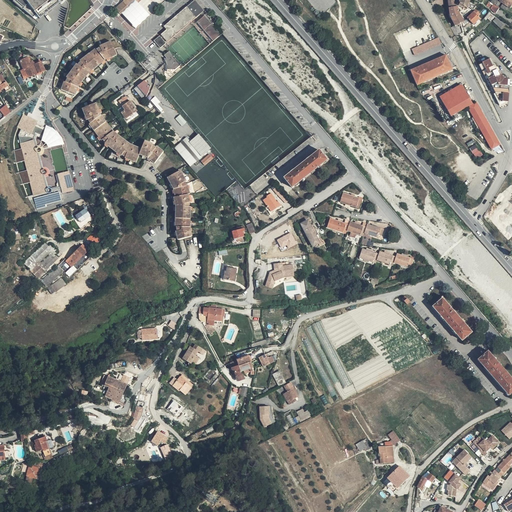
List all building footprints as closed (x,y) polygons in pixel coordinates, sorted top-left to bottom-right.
[(10,0),(12,1),(11,3),(32,19),(33,18),(37,22),(59,5),(61,6),(64,0),(10,0)] [(455,25),(463,21),(462,19),(458,13),(456,6),(455,6),(453,0),(448,0),(449,8),(450,16),(455,25)] [(500,0),(489,0),(490,1),(494,4),(497,6),(500,2),(509,9),(510,8),(500,0)] [(116,9),(116,10),(121,14),(128,7),(127,6),(123,1),(116,9)] [(195,17),(199,14),(198,13),(198,9),(199,8),(198,6),(197,5),(192,5),(190,3),(186,7),(195,17)] [(497,6),(494,4),(491,9),(495,13),(499,7),(497,6)] [(161,34),(167,41),(167,42),(194,19),(195,17),(186,7),(164,26),(167,29),(161,34)] [(474,12),(467,19),(473,24),(479,19),(477,16),(474,12)] [(197,22),(213,40),(220,34),(204,16),(197,22)] [(493,22),(500,29),(504,24),(496,19),(493,22)] [(160,35),(153,40),(159,48),(166,43),(160,35)] [(438,38),(412,49),(414,55),(441,43),(438,38)] [(116,55),(111,41),(100,46),(100,47),(97,49),(96,49),(80,61),(78,64),(77,64),(67,78),(68,78),(66,82),(65,82),(62,90),(75,94),(78,86),(89,72),(102,61),(105,60),(116,55)] [(176,67),(176,68),(177,67),(180,64),(169,50),(164,55),(168,59),(174,65),(176,67)] [(451,69),(446,56),(411,71),(416,84),(451,69)] [(32,61),(31,62),(30,62),(27,57),(19,60),(23,69),(25,68),(29,77),(45,70),(40,61),(35,64),(34,62),(33,61),(32,61)] [(168,59),(166,61),(166,63),(167,65),(167,68),(175,69),(176,68),(176,67),(174,65),(168,59)] [(498,72),(499,72),(500,71),(498,66),(497,67),(495,63),(493,64),(490,59),(478,65),(499,106),(501,105),(501,104),(503,102),(507,103),(509,80),(503,80),(501,75),(499,76),(498,72)] [(10,88),(5,80),(2,83),(0,80),(0,88),(1,90),(4,88),(6,91),(10,88)] [(148,91),(150,87),(144,80),(137,86),(146,96),(148,93),(148,91)] [(462,86),(440,98),(444,104),(443,105),(445,108),(446,108),(451,116),(453,115),(455,117),(458,115),(457,113),(468,107),(492,149),(499,145),(475,102),(472,104),(462,86)] [(126,119),(138,110),(136,106),(134,107),(130,101),(129,101),(125,96),(119,101),(125,110),(121,112),(126,119)] [(158,104),(160,102),(155,96),(150,100),(160,111),(163,109),(158,104)] [(154,162),(163,152),(156,146),(155,147),(152,145),(152,144),(144,141),(141,149),(130,144),(125,141),(113,131),(100,114),(96,103),(83,108),(87,120),(88,119),(90,123),(89,123),(101,139),(102,139),(105,142),(105,143),(121,155),(122,154),(125,157),(136,162),(139,154),(148,158),(154,162)] [(10,112),(6,105),(0,109),(5,116),(10,112)] [(140,112),(138,110),(126,119),(127,121),(140,112)] [(17,127),(32,134),(38,121),(23,114),(17,127)] [(190,143),(202,157),(210,150),(198,136),(190,143)] [(29,182),(33,196),(47,192),(35,147),(36,146),(33,139),(20,143),(21,149),(13,151),(17,163),(24,161),(27,170),(19,172),(23,184),(29,182)] [(183,141),(199,160),(202,157),(190,143),(186,139),(183,141)] [(181,144),(196,162),(199,160),(183,141),(181,144)] [(199,165),(196,162),(181,144),(175,149),(181,156),(191,167),(194,164),(197,167),(199,165)] [(470,147),(475,158),(481,155),(477,144),(470,147)] [(326,159),(319,150),(309,158),(308,157),(306,159),(306,160),(294,170),(293,169),(290,171),(291,172),(284,178),(292,187),(295,185),(295,184),(297,182),(298,182),(301,180),(301,179),(304,177),(311,172),(310,172),(313,169),(314,170),(317,167),(319,164),(320,165),(323,162),(326,159)] [(214,159),(211,155),(202,162),(206,166),(214,159)] [(57,174),(62,193),(74,190),(69,170),(57,174)] [(186,181),(180,171),(167,177),(174,189),(175,197),(174,197),(176,206),(175,226),(177,226),(177,231),(176,231),(178,239),(192,236),(190,227),(190,207),(189,207),(189,202),(190,202),(188,194),(189,193),(188,185),(186,185),(185,182),(186,181)] [(282,199),(285,197),(279,190),(276,193),(282,199)] [(271,211),(280,205),(277,200),(276,201),(271,193),(266,196),(267,197),(263,200),(268,207),(271,211)] [(359,208),(362,199),(343,193),(340,202),(359,208)] [(81,222),(90,215),(87,211),(89,210),(86,206),(79,211),(80,212),(76,215),(81,222)] [(381,238),(383,229),(367,224),(366,227),(349,221),(348,224),(330,218),(327,227),(346,233),(347,230),(351,231),(350,235),(355,237),(356,233),(363,235),(364,233),(381,238)] [(301,224),(307,235),(313,231),(310,225),(307,220),(301,224)] [(242,231),(244,231),(243,228),(242,229),(241,226),(231,229),(234,241),(237,240),(238,242),(244,241),(243,237),(244,236),(243,233),(242,231)] [(93,245),(103,237),(97,230),(87,239),(93,245)] [(313,231),(307,235),(313,245),(321,241),(319,236),(317,237),(313,231)] [(289,248),(296,244),(291,232),(277,240),(281,248),(287,245),(289,248)] [(49,246),(45,242),(23,262),(31,270),(54,247),(51,244),(49,246)] [(71,267),(87,251),(85,249),(86,248),(83,244),(65,261),(71,267)] [(31,271),(38,278),(59,257),(57,254),(59,252),(55,248),(31,271)] [(413,259),(396,253),(396,256),(379,251),(378,253),(362,248),(359,257),(375,262),(376,259),(393,265),(394,262),(410,267),(413,259)] [(59,257),(38,278),(40,280),(62,259),(59,257)] [(67,265),(62,260),(41,281),(46,286),(67,265)] [(284,275),(295,273),(293,264),(282,266),(282,262),(274,264),(275,271),(271,271),(267,280),(273,282),(275,278),(285,277),(284,275)] [(223,279),(233,280),(234,273),(236,273),(237,268),(227,267),(226,270),(225,270),(223,279)] [(61,277),(47,288),(52,294),(66,284),(61,277)] [(471,332),(442,299),(433,306),(462,340),(471,332)] [(222,317),(208,308),(203,308),(202,315),(208,316),(208,320),(222,321),(222,317)] [(224,310),(208,308),(222,317),(224,317),(224,310)] [(312,326),(344,387),(352,383),(320,321),(312,326)] [(210,334),(216,330),(209,324),(205,326),(210,334)] [(338,382),(310,326),(306,328),(334,384),(338,382)] [(155,328),(139,330),(140,340),(156,339),(155,328)] [(303,341),(331,397),(335,394),(307,339),(303,341)] [(184,354),(183,357),(192,362),(193,363),(196,364),(199,358),(196,356),(198,352),(200,353),(202,349),(195,345),(193,348),(190,347),(185,355),(184,354)] [(511,391),(511,380),(487,352),(478,360),(508,395),(511,391)] [(259,358),(262,364),(263,367),(270,364),(267,359),(266,355),(259,358)] [(248,356),(237,360),(238,366),(244,363),(250,361),(248,356)] [(247,370),(253,367),(250,361),(244,363),(247,370)] [(240,372),(247,370),(244,363),(238,366),(232,368),(236,378),(242,376),(240,372)] [(272,374),(279,385),(283,383),(285,382),(279,370),(272,374)] [(120,382),(104,375),(100,384),(108,388),(105,396),(119,403),(130,377),(124,375),(120,382)] [(185,394),(191,387),(186,383),(187,381),(180,376),(178,380),(175,378),(170,384),(179,391),(180,390),(185,394)] [(294,399),(295,398),(298,397),(294,390),(293,388),(290,383),(288,384),(294,390),(292,392),(294,394),(292,396),(294,399)] [(284,386),(287,391),(292,396),(294,394),(292,392),(294,390),(288,384),(284,386)] [(283,393),(286,401),(290,399),(291,400),(294,399),(292,396),(287,391),(283,393)] [(320,397),(325,405),(329,403),(324,395),(320,397)] [(175,415),(178,412),(177,411),(181,407),(174,400),(167,408),(175,415)] [(137,428),(143,408),(136,406),(130,426),(137,428)] [(271,414),(271,406),(260,407),(260,419),(264,427),(275,422),(271,414)] [(296,411),(300,421),(311,416),(308,410),(305,412),(303,408),(296,411)] [(511,424),(511,423),(502,431),(503,432),(511,426),(511,424)] [(511,426),(503,432),(508,438),(511,434),(511,426)] [(150,441),(157,446),(161,441),(164,444),(169,438),(158,430),(150,441)] [(392,441),(390,443),(392,446),(399,441),(392,432),(388,435),(392,441)] [(45,456),(52,454),(45,437),(35,441),(37,447),(35,448),(37,452),(43,450),(45,456)] [(488,442),(494,439),(492,437),(487,442),(484,439),(483,441),(479,438),(474,441),(480,448),(481,447),(488,442)] [(499,444),(494,439),(488,442),(481,447),(480,448),(482,450),(481,451),(485,456),(488,454),(486,452),(492,447),(493,449),(499,444)] [(360,451),(364,448),(366,447),(362,441),(356,445),(360,451)] [(392,446),(379,447),(381,463),(393,462),(392,446)] [(169,447),(163,450),(167,461),(174,458),(169,447)] [(464,465),(472,457),(464,450),(452,462),(459,470),(464,465)] [(511,452),(495,470),(501,476),(510,467),(509,466),(511,462),(511,452)] [(43,463),(36,461),(34,467),(29,466),(26,481),(32,483),(33,477),(39,478),(43,463)] [(398,487),(409,477),(399,467),(389,476),(398,487)] [(497,481),(501,476),(495,470),(495,469),(492,473),(489,476),(488,475),(482,483),(486,486),(487,484),(491,488),(493,489),(496,485),(495,484),(497,481)] [(445,487),(446,487),(449,483),(456,474),(451,470),(445,477),(449,481),(449,482),(447,482),(445,487)] [(435,478),(427,472),(423,476),(417,487),(423,490),(425,486),(428,481),(431,483),(435,478)] [(456,481),(459,477),(456,474),(449,483),(446,487),(445,492),(452,495),(454,488),(455,488),(459,483),(456,481)] [(485,504),(479,500),(476,505),(482,509),(485,504)]
